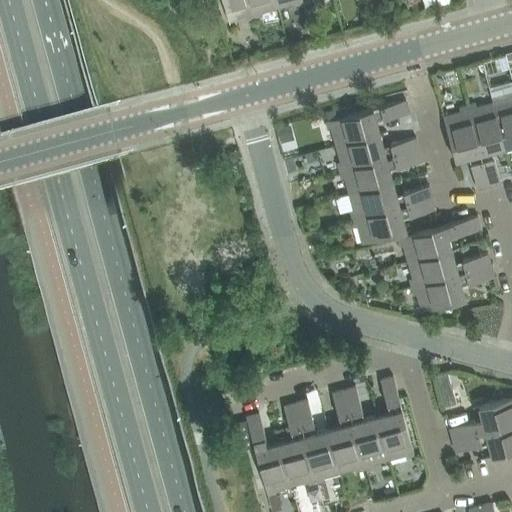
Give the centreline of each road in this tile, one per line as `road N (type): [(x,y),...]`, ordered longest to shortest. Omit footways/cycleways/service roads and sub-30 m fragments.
road 1 (primary): [(8,0),(150,511)]
road 2 (primary): [(186,511),(45,0)]
road 3 (residential): [(245,96),(296,276),(335,313),(406,335)]
road 4 (tertiary): [(245,96),(493,28)]
road 5 (tertiary): [(0,162),(245,96)]
road 6 (residential): [(238,396),(405,351)]
road 7 (residential): [(493,213),(489,197),(452,207),(424,100)]
road 8 (residential): [(444,494),(405,351)]
